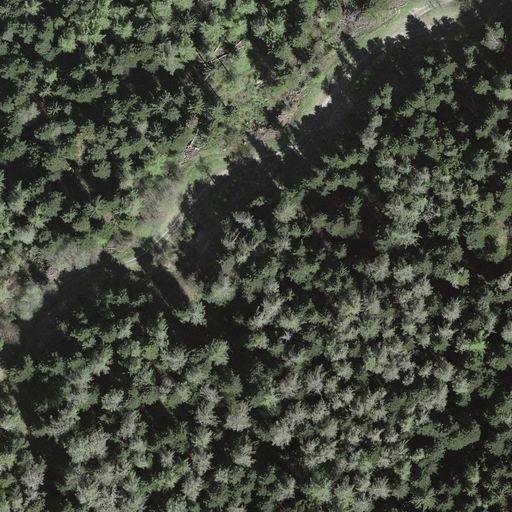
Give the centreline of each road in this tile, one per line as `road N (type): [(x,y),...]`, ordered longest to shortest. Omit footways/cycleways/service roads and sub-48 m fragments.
road 1 (track): [(493,0),(378,47),(292,146),(223,177),(165,240),(52,300),(0,367)]
road 2 (track): [(450,511),(478,423),(511,373)]
